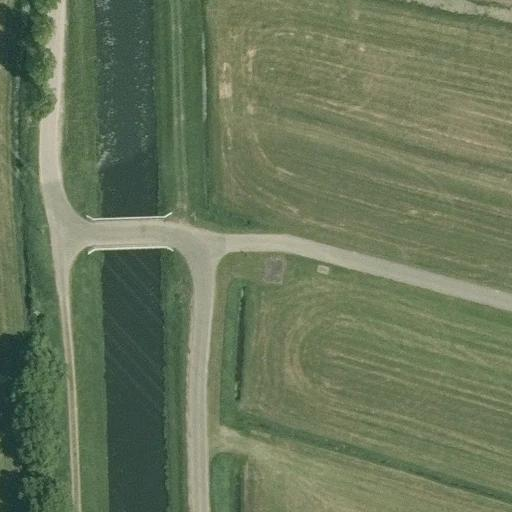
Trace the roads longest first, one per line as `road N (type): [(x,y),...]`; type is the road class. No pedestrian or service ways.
road 1 (tertiary): [(199,511),(201,261),(189,242),(73,235),(55,212),(47,161),(53,0)]
road 2 (track): [(72,511),(63,226)]
